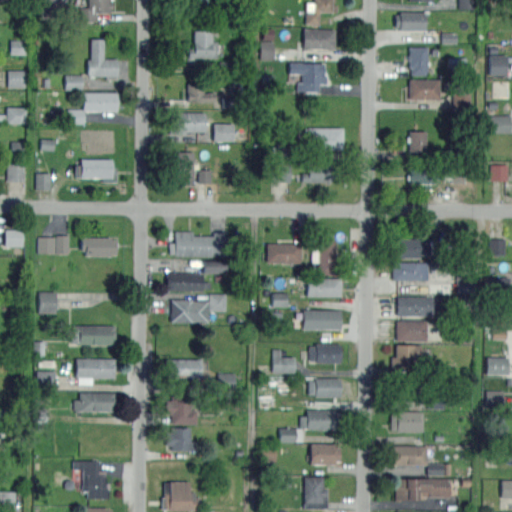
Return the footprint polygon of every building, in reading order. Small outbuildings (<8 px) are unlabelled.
[(43,0),(44,15),(60,15),(60,0),(43,0)] [(94,19),(78,19),(78,6),(86,6),(86,0),(108,0),(108,1),(111,1),(111,8),(108,8),(108,12),(94,12),(94,19)] [(332,0),(332,4),(335,4),(335,11),(318,11),(317,23),(303,23),(304,13),(301,13),(301,9),(306,9),(306,1),(312,2),(312,0),(332,0)] [(473,9),(472,0),(458,0),(458,8),(473,9)] [(423,29),(398,29),(398,26),(393,26),(393,14),(397,14),(397,11),(423,11),(423,29)] [(334,29),(333,50),(301,48),(302,28),(334,29)] [(211,40),(216,40),(215,57),(187,56),(187,47),(192,48),(193,30),(211,30),(211,40)] [(115,79),(104,79),(104,75),(90,75),(90,73),(85,73),(86,59),(88,59),(89,38),(101,38),(101,58),(115,58),(115,79)] [(410,75),(410,66),(409,66),(408,47),(425,47),(426,74),(410,75)] [(506,55),(488,55),(488,75),(506,75),(506,55)] [(323,63),(323,75),(327,75),(326,83),(317,83),(317,90),(295,89),(295,81),(299,81),(299,73),(287,72),(287,62),(323,63)] [(24,70),(7,71),(7,87),(24,87),(24,70)] [(81,75),(64,75),(64,89),(81,89),(81,75)] [(437,99),(407,98),(408,78),(437,79),(437,99)] [(493,98),(506,97),(505,81),(493,82),(493,98)] [(201,91),(214,91),(214,101),(186,101),(186,83),(201,83),(201,91)] [(81,122),(66,122),(66,109),(82,108),(81,92),(115,91),(115,110),(81,110),(81,122)] [(470,109),(469,91),(452,92),(453,109),(470,109)] [(26,107),(5,107),(5,123),(25,123),(26,107)] [(184,133),(168,133),(168,111),(204,111),(204,130),(184,130),(184,133)] [(510,133),(510,116),(489,115),(488,132),(510,133)] [(212,141),(232,141),(232,124),(212,123),(212,141)] [(342,127),(341,148),(310,147),(310,139),(302,139),(302,126),(342,127)] [(408,151),(408,141),(405,141),(405,135),(408,135),(408,130),(424,130),(425,151),(408,151)] [(191,182),(175,182),(175,174),(171,174),(171,169),(175,169),(175,151),(191,151),(191,182)] [(101,181),(101,175),(74,176),(74,164),(79,164),(79,158),(110,158),(110,166),(115,166),(115,181),(101,181)] [(301,181),(301,172),(307,172),(307,163),(330,163),(330,181),(301,181)] [(422,188),(422,183),(408,183),(408,166),(434,166),(434,164),(463,163),(463,182),(450,182),(450,179),(433,179),(433,182),(430,182),(430,188),(422,188)] [(6,181),(23,181),(24,164),(6,164),(6,181)] [(289,181),(289,164),(271,165),(272,182),(289,181)] [(506,181),(507,164),(490,164),(489,180),(506,181)] [(210,170),(197,170),(197,183),(210,183),(210,170)] [(50,173),(35,172),(35,189),(49,189),(50,173)] [(22,246),(22,229),(4,229),(4,246),(22,246)] [(191,230),(191,235),(225,235),(225,255),(173,255),(173,230),(191,230)] [(68,253),(68,235),(37,235),(37,253),(68,253)] [(110,256),(83,255),(83,250),(79,250),(79,236),(110,237),(110,239),(115,239),(115,254),(110,254),(110,256)] [(434,253),(428,253),(428,255),(420,255),(420,257),(390,257),(391,240),(396,240),(396,238),(429,238),(429,240),(434,240),(434,253)] [(504,238),(489,238),(488,255),(504,255),(504,238)] [(334,273),(316,273),(316,261),(310,261),(310,248),(317,248),(317,240),(334,240),(334,273)] [(298,262),(265,262),(265,243),(298,243),(298,262)] [(203,260),(202,272),(224,273),(224,260),(203,260)] [(429,280),(393,280),(393,263),(429,263),(429,280)] [(208,276),(207,287),(199,287),(199,290),(164,289),(165,272),(200,273),(199,276),(208,276)] [(492,278),(492,291),(508,290),(508,277),(492,278)] [(339,278),(339,295),(305,295),(305,278),(339,278)] [(37,313),(55,313),(55,292),(38,291),(37,313)] [(271,306),(286,306),(286,293),(271,292),(271,306)] [(439,298),(439,314),(430,314),(430,316),(395,316),(395,298),(439,298)] [(207,300),(207,321),(170,320),(170,299),(207,300)] [(339,328),(301,328),(301,309),(339,309),(339,328)] [(397,341),(397,321),(427,321),(427,341),(397,341)] [(113,342),(69,342),(69,324),(113,324),(113,342)] [(505,329),(491,330),(491,339),(505,338),(505,329)] [(339,362),(314,361),(314,360),(307,360),(308,345),(314,345),(314,343),(339,343),(339,362)] [(398,376),(391,376),(391,356),(396,356),(396,344),(422,345),(421,369),(405,369),(405,375),(398,375),(398,376)] [(294,357),(280,356),(281,349),(272,349),(271,372),(293,372),(294,357)] [(93,377),(93,383),(79,382),(79,376),(74,376),(74,357),(113,358),(113,377),(93,377)] [(507,357),(486,357),(485,374),(507,375),(507,357)] [(199,376),(164,376),(165,358),(199,359),(199,376)] [(54,371),(35,370),(34,387),(54,387),(54,371)] [(234,373),(216,373),(217,390),(234,389),(234,373)] [(340,396),(313,396),(313,393),(307,393),(307,380),(314,380),(314,378),(340,378),(340,396)] [(419,400),(400,401),(400,393),(398,393),(398,390),(397,390),(397,379),(417,379),(417,393),(419,393),(419,400)] [(114,391),(113,411),(72,409),(72,398),(78,398),(78,389),(114,391)] [(502,404),(502,391),(486,391),(485,404),(502,404)] [(170,423),(170,413),(165,414),(165,399),(170,399),(170,393),(190,393),(190,409),(195,409),(195,423),(170,423)] [(298,427),(298,415),(306,415),(306,409),(335,408),(335,410),(339,410),(340,426),(335,426),(335,429),(304,430),(304,427),(298,427)] [(396,431),(396,429),(391,429),(391,413),(396,412),(396,411),(419,411),(419,412),(422,412),(423,431),(396,431)] [(170,450),(170,444),(165,444),(165,431),(170,431),(169,425),(189,425),(189,440),(193,440),(193,450),(170,450)] [(333,462),(309,462),(309,443),(335,443),(335,447),(338,447),(338,460),(333,460),(333,462)] [(427,465),(392,465),(392,445),(426,445),(427,465)] [(260,461),(274,461),(274,452),(259,453),(260,461)] [(106,497),(85,496),(85,488),(81,488),(81,468),(72,468),(72,460),(97,460),(96,469),(104,469),(104,482),(108,482),(108,488),(107,488),(106,497)] [(441,475),(442,464),(427,463),(426,474),(441,475)] [(326,508),(303,508),(303,476),(322,476),(322,487),(326,487),(326,508)] [(393,500),(393,487),(394,487),(394,478),(447,478),(447,496),(420,496),(420,494),(417,494),(417,500),(393,500)] [(163,480),(188,481),(188,492),(193,492),(193,497),(198,497),(198,506),(193,506),(193,509),(162,509),(163,480)] [(511,497),(499,497),(499,480),(511,480),(511,497)] [(18,511),(18,490),(0,490),(0,511),(18,511)]
